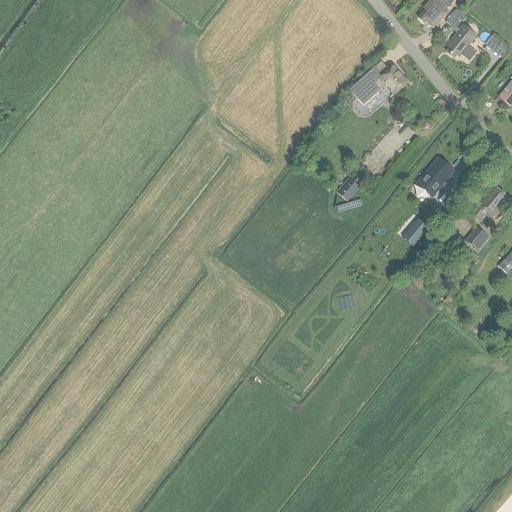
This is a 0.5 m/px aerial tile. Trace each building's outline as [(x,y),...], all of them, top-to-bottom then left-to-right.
[(425,11),(418,19),(423,24),(425,22),(433,29),(448,12),(444,9),(445,7),(447,9),(452,3),(449,0),(437,0),(438,1),(437,2),(433,0),(430,0),(423,9),(425,11)] [(446,53),(453,59),(456,56),(458,58),(460,55),(469,62),(476,53),(468,46),(476,36),(464,27),(463,26),(459,31),(446,47),(449,49),(446,53)] [(485,46),(494,52),(500,44),(492,37),(485,46)] [(381,62),(364,78),(349,91),(362,106),(377,93),(386,86),(394,95),(406,84),(392,68),(388,72),(380,64),(381,63),(381,62)] [(511,104),(511,80),(497,98),(509,108),(511,104)] [(373,98),(366,106),(372,112),(380,105),(373,98)] [(440,180),(450,169),(442,162),(436,169),(429,163),(425,167),(432,173),(440,180)] [(347,202),(359,188),(349,179),(337,193),(347,202)] [(490,189),(475,208),(469,214),(479,222),(484,216),(490,220),(499,209),(506,201),(502,197),(503,195),(495,188),(493,191),(490,189)] [(416,246),(431,228),(420,219),(405,237),(416,246)] [(476,228),(464,241),(477,252),(485,242),(483,240),(486,236),(476,228)] [(458,263),(468,270),(478,257),(468,249),(458,263)] [(511,268),(511,252),(498,268),(506,275),(511,268)]
